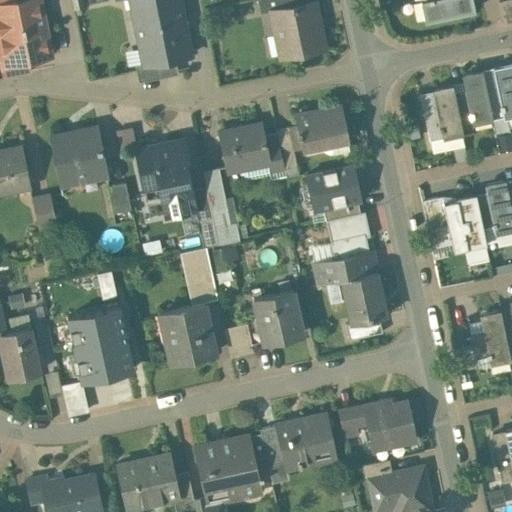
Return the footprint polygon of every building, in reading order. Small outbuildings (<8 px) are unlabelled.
[(16,0),(13,1),(0,3),(0,33),(44,25),(38,0),(16,0)] [(129,0),(143,62),(149,61),(149,62),(175,57),(190,54),(179,0),(129,0)] [(293,0),(256,0),(260,13),(271,10),(271,9),(295,4),(293,0)] [(295,4),(271,9),(271,10),(280,56),(324,47),(319,28),(318,28),(315,16),(317,16),(314,0),(295,4)] [(421,0),(420,0),(424,20),(471,10),(469,0),(421,0)] [(511,0),(500,0),(499,0),(503,23),(511,21),(511,0)] [(44,25),(0,33),(0,49),(2,49),(4,62),(5,63),(25,59),(50,54),(44,25)] [(175,57),(149,62),(149,61),(143,62),(135,64),(138,81),(178,73),(175,57)] [(25,59),(5,63),(4,62),(0,63),(0,66),(2,77),(28,71),(25,59)] [(511,64),(493,68),(497,83),(484,86),(489,109),(501,107),(503,115),(511,113),(511,64)] [(481,71),(462,75),(465,90),(453,92),(458,116),(470,114),(472,121),(491,118),(489,109),(484,86),(481,71)] [(451,84),(432,88),(435,103),(422,106),(427,131),(440,128),(441,136),(461,132),(458,116),(453,92),(451,84)] [(315,112),(311,112),(311,111),(294,114),(297,129),(296,129),(298,136),(299,135),(302,147),(346,138),(339,105),(319,109),(319,110),(315,111),(315,112)] [(260,122),(241,126),(241,128),(218,133),(217,131),(225,171),(267,162),(266,157),(267,157),(265,146),(260,122)] [(98,125),(50,134),(60,183),(83,179),(82,173),(107,168),(98,125)] [(296,167),(287,125),(275,128),(278,143),(284,169),(296,167)] [(134,126),(119,128),(122,147),(137,145),(134,126)] [(182,137),(136,146),(144,187),(159,184),(190,178),(182,137)] [(20,143),(0,147),(0,190),(29,184),(20,143)] [(278,143),(265,146),(267,157),(266,157),(267,162),(269,173),(284,169),(278,143)] [(353,163),(301,175),(307,202),(359,191),(353,163)] [(125,181),(107,185),(113,213),(131,209),(125,181)] [(504,181),(485,185),(488,199),(476,202),(481,225),(493,223),(495,230),(511,226),(511,216),(507,195),(504,181)] [(168,195),(172,213),(194,208),(190,188),(183,184),(178,192),(168,195)] [(205,185),(190,188),(194,208),(197,219),(212,216),(205,185)] [(359,191),(321,200),(325,219),(364,210),(359,191)] [(49,193),(34,197),(40,225),(55,222),(49,193)] [(442,195),(421,200),(431,247),(451,242),(446,217),(443,201),(442,195)] [(475,195),(455,199),(455,198),(443,201),(446,217),(451,242),(453,248),(485,242),(481,225),(476,202),(475,195)] [(325,219),(330,242),(365,234),(366,237),(370,235),(364,210),(325,219)] [(331,259),(314,263),(318,284),(342,278),(375,270),(371,249),(369,249),(366,237),(365,234),(330,242),(328,242),(331,259)] [(211,246),(215,269),(240,264),(235,241),(211,246)] [(205,245),(183,250),(195,302),(203,301),(217,298),(205,245)] [(375,270),(342,278),(351,322),(386,314),(375,270)] [(292,287),(253,296),(263,341),(302,332),(292,287)] [(511,299),(509,301),(511,314),(511,315),(500,318),(505,342),(511,340),(511,299)] [(195,302),(160,310),(171,361),(214,351),(203,301),(195,302)] [(499,310),(480,314),(483,330),(471,333),(476,356),(488,353),(490,362),(509,358),(505,342),(500,318),(499,310)] [(120,313),(66,324),(81,394),(134,383),(120,313)] [(247,322),(235,325),(242,354),(253,352),(247,322)] [(235,325),(223,327),(230,357),(242,354),(235,325)] [(29,326),(0,332),(1,337),(0,337),(0,341),(2,350),(4,350),(10,377),(39,370),(29,326)] [(46,372),(51,392),(64,389),(58,368),(46,372)] [(407,399),(381,405),(380,401),(364,404),(372,443),(415,434),(407,399)] [(353,407),(337,410),(343,434),(358,431),(353,407)] [(326,412),(274,423),(274,425),(282,461),(296,458),(298,463),(335,454),(326,412)] [(274,425),(259,428),(265,455),(267,464),(282,461),(274,425)] [(511,428),(492,433),(502,480),(511,477),(511,428)] [(260,432),(249,435),(254,458),(265,455),(260,432)] [(248,435),(193,447),(203,498),(204,502),(218,499),(260,490),(254,458),(249,435),(248,435)] [(170,450),(116,463),(124,502),(137,499),(138,503),(172,496),(179,495),(175,473),(170,450)] [(388,458),(361,464),(366,485),(374,483),(372,475),(391,471),(388,458)] [(391,471),(372,475),(374,483),(379,509),(393,507),(394,511),(424,511),(432,510),(424,473),(413,467),(391,471)] [(187,470),(175,473),(179,495),(172,496),(175,511),(195,511),(196,511),(193,500),(187,470)] [(49,483),(41,485),(44,498),(46,511),(96,511),(102,511),(94,473),(49,483)] [(47,474),(25,479),(30,501),(44,498),(41,485),(49,483),(47,474)] [(221,511),(218,499),(204,502),(203,498),(193,500),(196,511),(195,511),(221,511)]
